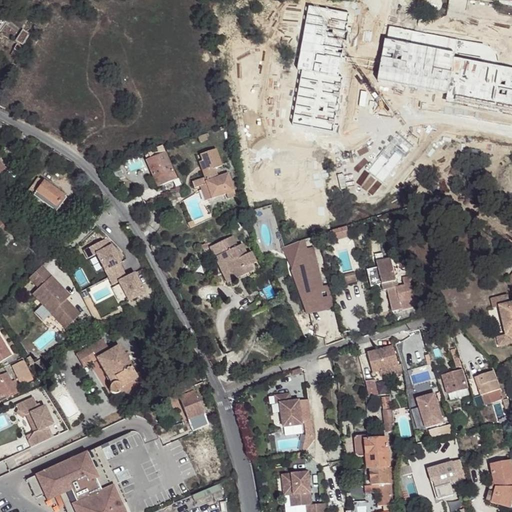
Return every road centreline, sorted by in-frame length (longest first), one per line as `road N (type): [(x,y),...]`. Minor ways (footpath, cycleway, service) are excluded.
road 1 (residential): [(218,394),(118,203),(73,154),(0,114)]
road 2 (residential): [(218,394),(339,345),(435,319),(450,326)]
road 3 (residential): [(250,511),(218,394)]
